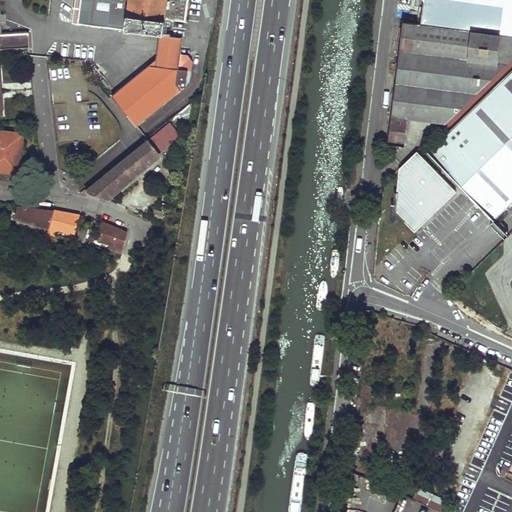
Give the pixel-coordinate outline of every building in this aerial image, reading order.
[(126,28),(160,32),(162,16),(185,19),(187,0),(81,0),(79,21),(126,26),(126,28)] [(423,0),(421,22),(424,22),(428,23),(428,20),(449,23),(449,27),(503,34),(508,0),(423,0)] [(511,0),(508,0),(503,34),(511,35),(511,0)] [(0,47),(29,46),(28,33),(1,33),(0,16),(0,47)] [(404,21),(389,142),(403,144),(406,116),(445,121),(511,56),(511,35),(503,34),(449,27),(448,30),(424,27),(424,24),(424,22),(421,22),(421,23),(404,21)] [(112,95),(136,126),(186,85),(188,70),(179,68),(182,38),(160,35),(157,59),(112,95)] [(192,69),(194,58),(187,56),(185,67),(192,69)] [(511,56),(445,121),(438,129),(444,135),(511,68),(511,56)] [(463,185),(495,218),(511,201),(511,68),(444,135),(429,149),(463,185)] [(180,135),(170,121),(85,191),(93,193),(104,198),(180,135)] [(0,166),(17,169),(23,131),(0,127),(0,166)] [(389,142),(387,156),(393,157),(403,144),(389,142)] [(424,145),(398,170),(395,213),(415,232),(463,185),(429,149),(424,145)] [(54,211),(20,206),(18,218),(28,221),(27,226),(48,233),(50,227),(54,211)] [(54,211),(50,227),(58,229),(73,234),(79,215),(68,213),(54,211)] [(28,221),(18,218),(16,224),(27,226),(28,221)] [(105,223),(100,241),(112,244),(123,248),(127,233),(118,229),(109,225),(105,223)] [(82,226),(77,241),(85,243),(89,228),(82,226)] [(50,227),(48,233),(56,235),(58,229),(50,227)] [(89,228),(85,243),(92,245),(96,230),(89,228)] [(112,244),(110,250),(122,253),(123,248),(112,244)] [(418,488),(414,499),(442,510),(446,499),(418,488)]
